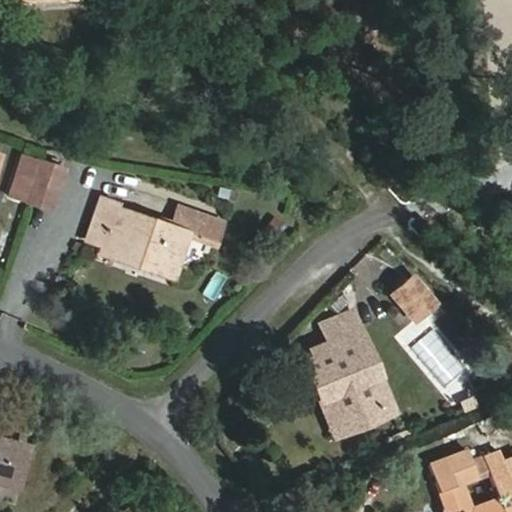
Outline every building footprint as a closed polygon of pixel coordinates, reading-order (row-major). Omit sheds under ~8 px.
[(23,201),(37,161),(21,156),(7,195),(23,201)] [(42,162),(28,203),(49,210),(64,170),(42,162)] [(101,244),(175,270),(189,232),(169,225),(115,206),(116,204),(100,198),(86,239),(101,244)] [(169,225),(189,232),(195,214),(177,207),(176,207),(169,225)] [(195,214),(189,232),(214,241),(221,223),(195,214)] [(101,244),(98,255),(172,280),(175,270),(101,244)] [(413,318),(431,302),(410,279),(392,295),(413,318)] [(359,330),(350,311),(320,323),(327,343),(359,330)] [(359,330),(327,343),(309,350),(312,358),(304,361),(314,387),(327,382),(346,429),(392,409),(359,330)] [(327,382),(314,387),(334,433),(346,429),(327,382)] [(0,483),(16,487),(26,446),(0,439),(0,483)] [(511,511),(511,493),(498,451),(468,461),(465,452),(427,465),(435,489),(438,488),(446,511),(511,511)]
